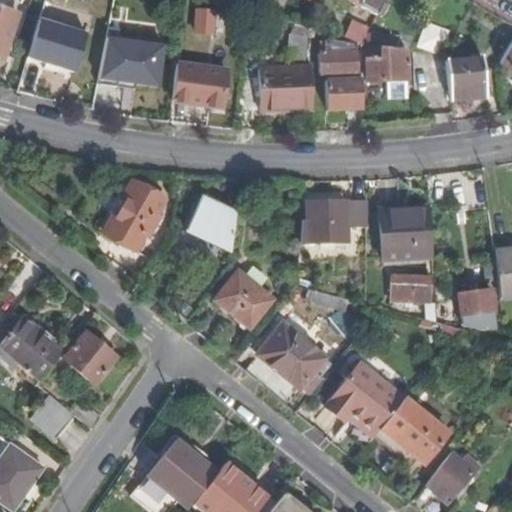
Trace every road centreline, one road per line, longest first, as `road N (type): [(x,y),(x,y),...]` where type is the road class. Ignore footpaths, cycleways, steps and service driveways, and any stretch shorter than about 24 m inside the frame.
road 1 (residential): [(511,138),(356,157),(246,157),(164,149),(0,114)]
road 2 (residential): [(175,349),(378,511)]
road 3 (residential): [(0,205),(175,349)]
road 4 (residential): [(64,511),(175,349)]
